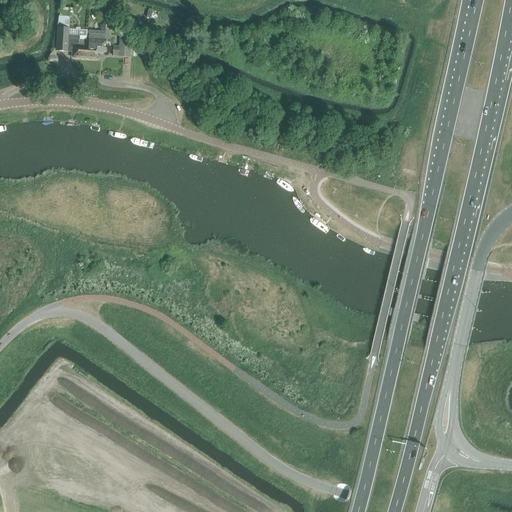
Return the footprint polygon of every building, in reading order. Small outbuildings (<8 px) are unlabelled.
[(72,56),(86,57),(87,46),(89,46),(89,40),(86,40),(87,31),(70,30),(71,12),(61,11),(58,51),(68,51),(72,51),(72,56)] [(87,46),(86,57),(100,58),(100,53),(105,54),(106,44),(111,45),(111,38),(107,33),(90,32),(89,40),(89,46),(87,46)] [(129,41),(130,34),(129,34),(123,33),(120,33),(120,34),(119,43),(119,48),(113,47),(113,51),(112,55),(118,56),(118,57),(129,57),(129,56),(136,57),(137,45),(134,45),(134,42),(129,41)] [(397,290),(397,293),(420,299),(421,298),(421,296),(421,295),(398,290),(397,290)] [(391,309),(389,315),(389,316),(417,323),(418,322),(419,316),(419,315),(391,308),(391,309)]
